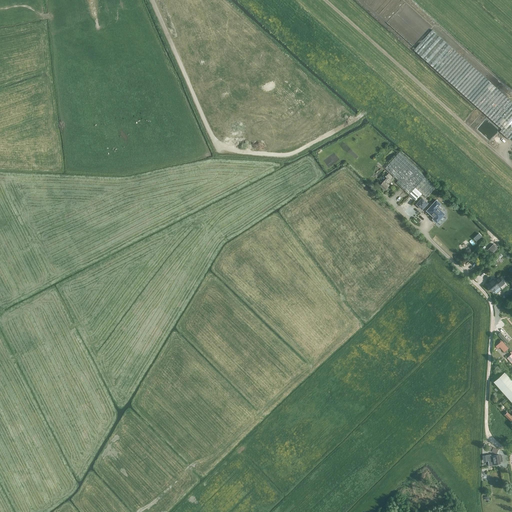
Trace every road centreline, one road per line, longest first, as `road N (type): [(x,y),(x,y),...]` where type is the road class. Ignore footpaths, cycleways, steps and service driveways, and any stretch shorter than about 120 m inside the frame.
road 1 (track): [(511,221),(376,110),(285,155),(215,145),(152,0)]
road 2 (track): [(511,142),(501,154),(488,145),(325,0)]
